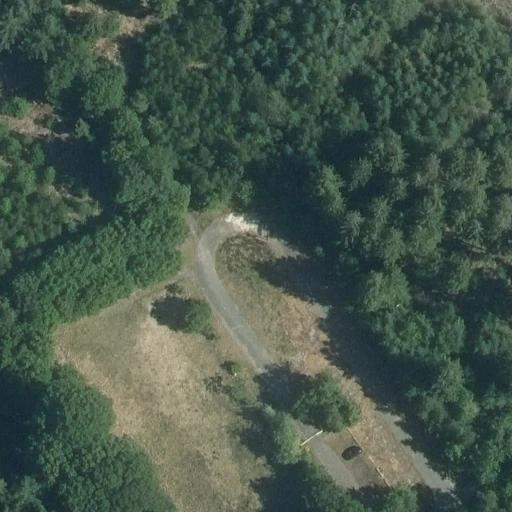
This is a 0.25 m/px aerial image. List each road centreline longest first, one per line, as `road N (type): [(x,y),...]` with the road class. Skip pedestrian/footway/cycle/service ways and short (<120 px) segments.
road 1 (unclassified): [(451,504),(279,241),(244,222),(212,236),(205,274),(363,511)]
road 2 (track): [(42,0),(182,215),(208,242)]
